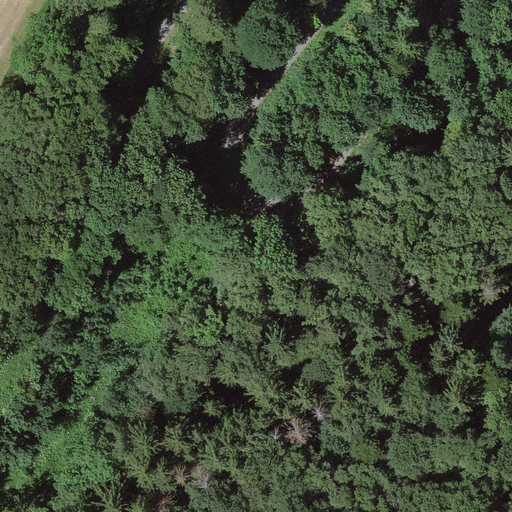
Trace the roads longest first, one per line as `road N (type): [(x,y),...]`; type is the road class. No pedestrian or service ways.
road 1 (track): [(341,0),(259,96),(231,156),(249,195),(284,205),(328,178),(454,0)]
road 2 (track): [(0,350),(132,79),(194,0)]
